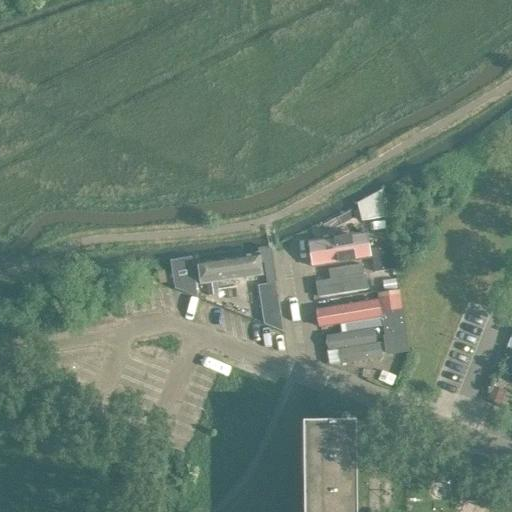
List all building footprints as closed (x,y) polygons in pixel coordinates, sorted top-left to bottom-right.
[(358,204),(362,220),(387,216),(382,190),(358,204)] [(367,234),(308,243),(313,268),(371,259),(367,234)] [(370,248),(372,260),(393,257),(392,245),(370,248)] [(170,260),(174,288),(197,297),(197,295),(191,257),(170,260)] [(266,277),(264,257),(200,266),(202,285),(266,277)] [(393,257),(372,260),(374,272),(395,269),(393,257)] [(330,271),(331,281),(318,283),(320,299),(369,291),(364,266),(330,271)] [(395,278),(382,280),(384,290),(397,288),(395,278)] [(377,292),(380,312),(382,323),(403,320),(398,288),(377,292)] [(320,328),(381,318),(378,301),(317,311),(320,328)] [(403,320),(382,323),(384,335),(405,332),(403,320)] [(375,330),(328,337),(330,352),(341,350),(344,366),(384,359),(381,344),(378,345),(375,330)] [(303,425),(304,511),(350,511),(349,424),(303,425)]
